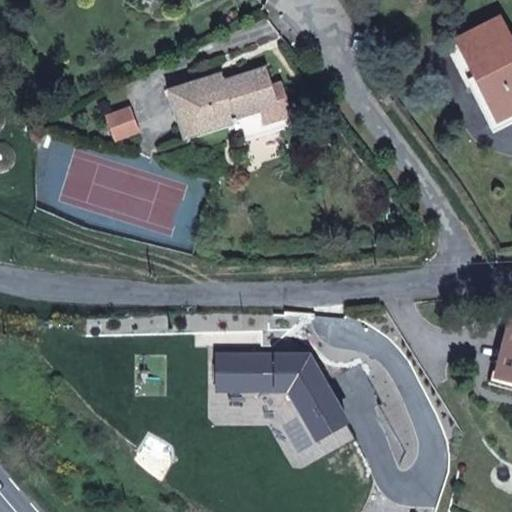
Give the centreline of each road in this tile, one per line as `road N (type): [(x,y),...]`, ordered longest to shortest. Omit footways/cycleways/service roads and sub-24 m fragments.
road 1 (unclassified): [(0,280),(252,292),(480,280)]
road 2 (unclassified): [(480,280),(304,0)]
